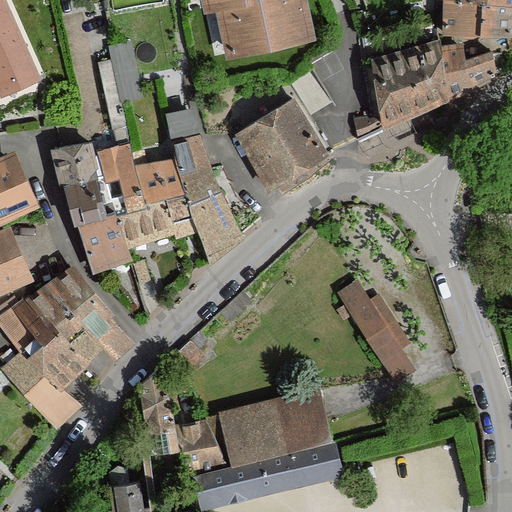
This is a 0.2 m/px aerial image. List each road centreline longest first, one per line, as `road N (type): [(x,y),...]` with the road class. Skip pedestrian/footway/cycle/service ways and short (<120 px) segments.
road 1 (residential): [(18,511),(150,343),(307,201),(354,182)]
road 2 (residential): [(424,196),(482,356),(510,498)]
road 3 (residential): [(354,182),(335,115),(356,68),(337,0)]
road 4 (residential): [(424,196),(488,102),(511,89)]
